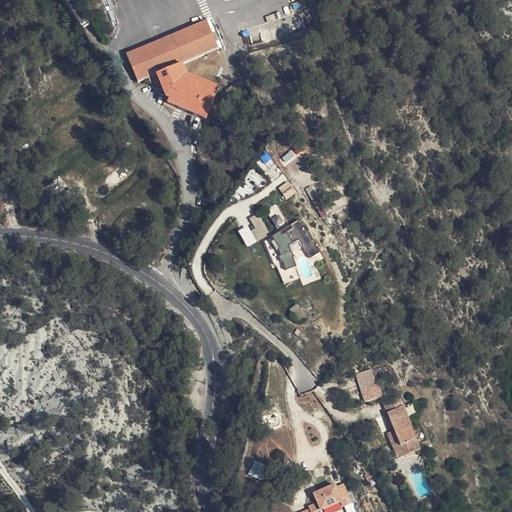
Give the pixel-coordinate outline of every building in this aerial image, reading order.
[(278,12),(265,16),(266,22),(280,18),(278,12)] [(220,51),(208,24),(128,60),(140,88),(149,83),(151,87),(156,85),(166,107),(183,113),(185,110),(205,118),(217,87),(184,75),(182,69),(220,51)] [(262,42),(271,40),(268,27),(259,29),(262,42)] [(279,211),(270,216),(277,228),(286,223),(279,211)] [(252,229),(257,240),(268,235),(258,213),(249,218),(254,228),(252,229)] [(247,247),(257,242),(248,225),(238,230),(247,247)] [(300,227),(274,244),(282,256),(280,256),(283,263),(281,263),(284,269),(285,269),(289,278),(299,274),(290,253),(301,247),(313,265),(323,259),(318,252),(320,251),(317,246),(315,247),(310,240),(309,241),(300,227)] [(375,376),(359,381),(368,409),(383,404),(375,376)] [(422,449),(405,409),(402,400),(391,405),(385,408),(396,432),(406,456),(422,449)] [(388,434),(391,439),(399,459),(403,457),(406,456),(396,432),(388,434)] [(261,480),(267,466),(254,460),(248,474),(261,480)] [(348,511),(354,509),(346,491),(339,494),(338,492),(317,501),(321,509),(322,511),(333,511),(343,507),(345,511),(348,511)]
